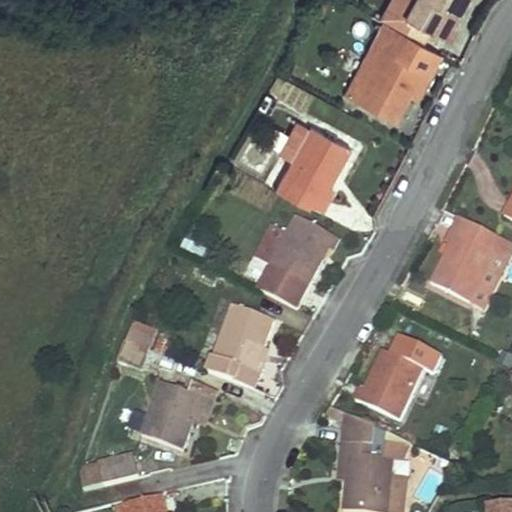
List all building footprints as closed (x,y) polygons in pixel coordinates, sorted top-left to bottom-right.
[(412,0),(404,14),(430,29),(442,6),(457,14),(464,0),(412,0)] [(442,6),(430,29),(448,39),(454,28),(451,26),(457,14),(442,6)] [(382,48),(365,39),(356,55),(373,64),(355,98),(396,121),(410,95),(408,93),(421,69),(411,64),(382,48)] [(299,41),(292,55),(315,66),(322,53),(299,41)] [(373,64),(356,55),(337,89),(355,98),(373,64)] [(415,55),(411,64),(421,69),(408,93),(410,95),(415,97),(433,64),(415,55)] [(350,147),(297,118),(278,152),(291,159),(275,189),(301,203),(308,189),(319,166),(335,174),(350,147)] [(319,166),(308,189),(326,199),(332,187),(330,185),(335,174),(319,166)] [(308,189),(301,203),(318,212),(326,199),(308,189)] [(309,253),(322,230),(296,216),(287,233),(273,225),(255,258),(269,266),(278,271),(266,294),(298,310),(324,261),(309,253)] [(452,230),(456,232),(463,220),(459,218),(452,230)] [(504,240),(463,220),(456,232),(452,230),(445,242),(449,244),(444,255),(430,282),(472,304),(504,240)] [(322,230),(309,253),(324,261),(330,249),(332,251),(339,239),(322,230)] [(511,255),(511,244),(504,240),(472,304),(485,309),(511,255)] [(266,294),(278,271),(269,266),(257,290),(266,294)] [(221,299),(211,326),(223,330),(232,304),(221,299)] [(223,330),(207,372),(233,382),(248,342),(263,348),(274,320),(232,304),(223,330)] [(156,331),(135,323),(126,342),(143,348),(148,350),(156,331)] [(143,348),(126,342),(123,352),(139,357),(143,348)] [(248,342),(233,382),(252,389),(262,362),(259,360),(263,348),(248,342)] [(383,351),(370,378),(384,384),(373,408),(400,421),(424,369),(383,351)] [(123,352),(119,362),(136,368),(139,357),(123,352)] [(361,388),(355,399),(373,408),(384,384),(370,378),(364,389),(361,388)] [(161,382),(142,435),(183,451),(194,423),(200,425),(213,389),(195,382),(191,392),(161,382)] [(329,406),(325,415),(345,424),(346,414),(329,406)] [(345,424),(340,482),(347,482),(349,482),(354,419),(346,414),(345,424)] [(375,428),(354,419),(349,482),(347,482),(344,511),(355,511),(389,511),(394,461),(402,462),(411,445),(388,434),(384,457),(362,454),(363,445),(373,446),(375,428)] [(378,421),(375,428),(388,434),(391,428),(378,421)] [(134,455),(100,463),(82,467),(80,474),(84,491),(105,486),(139,478),(134,455)] [(165,511),(162,497),(145,502),(119,508),(119,511),(165,511)]
